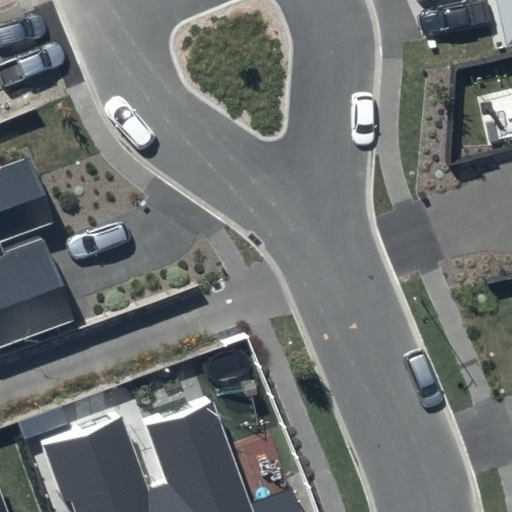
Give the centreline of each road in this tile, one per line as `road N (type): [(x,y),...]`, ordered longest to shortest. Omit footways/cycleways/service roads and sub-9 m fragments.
road 1 (residential): [(314,220),(150,108),(113,24),(129,0)]
road 2 (residential): [(423,511),(401,429),(314,220)]
